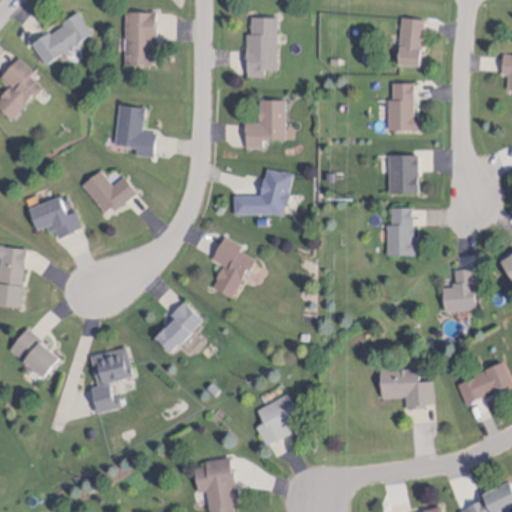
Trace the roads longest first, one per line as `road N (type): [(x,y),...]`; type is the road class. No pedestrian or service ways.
road 1 (residential): [(204,0),(200,172),(192,205),(159,257),(103,289)]
road 2 (residential): [(471,0),(461,118),(470,205)]
road 3 (residential): [(511,439),(442,468),(329,491)]
